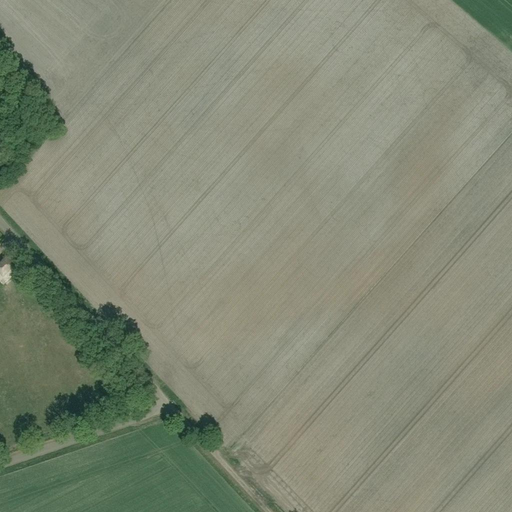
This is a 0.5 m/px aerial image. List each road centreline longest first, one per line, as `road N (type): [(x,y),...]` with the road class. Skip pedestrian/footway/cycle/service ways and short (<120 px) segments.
road 1 (unclassified): [(169,403),(0,219)]
road 2 (unclassified): [(0,464),(169,403)]
road 3 (unclassified): [(272,511),(169,403)]
